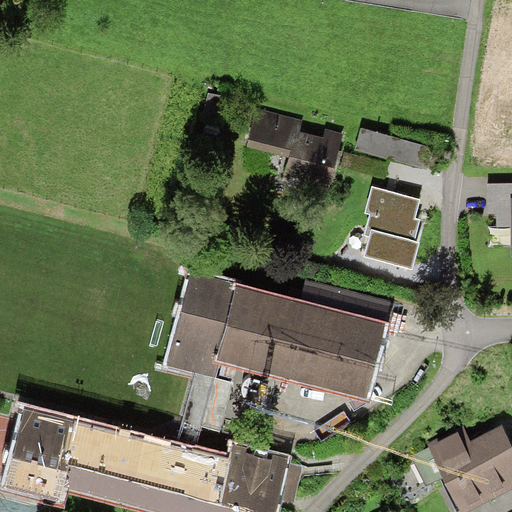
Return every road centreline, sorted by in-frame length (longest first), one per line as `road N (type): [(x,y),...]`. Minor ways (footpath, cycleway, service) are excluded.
road 1 (residential): [(456,335),(454,195),(474,10)]
road 2 (residential): [(313,511),(435,383),(456,352),(456,335)]
